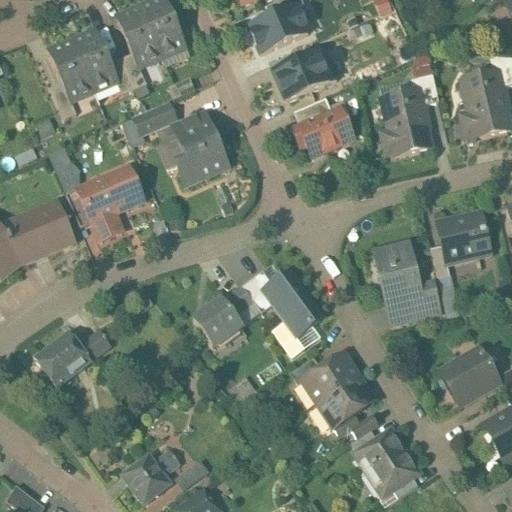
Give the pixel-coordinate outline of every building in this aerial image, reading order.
[(289,0),(265,10),(270,22),(297,10),(302,8),(298,0),(289,0)] [(470,0),(476,9),(492,0),(470,0)] [(184,48),(165,4),(159,6),(154,4),(139,11),(160,58),(184,48)] [(270,22),(246,32),(257,59),(309,38),(297,10),(270,22)] [(139,11),(125,17),(122,22),(117,25),(131,58),(136,69),(137,68),(160,58),(139,11)] [(109,67),(97,39),(92,41),(87,39),(72,45),(92,93),(115,83),(116,83),(109,67)] [(92,93),(72,45),(56,52),(54,57),(49,59),(61,87),(68,103),(69,103),(92,93)] [(325,57),(319,59),(319,58),(295,68),(272,78),(271,79),(284,109),(332,88),(331,86),(337,83),(325,57)] [(131,58),(120,63),(133,94),(144,89),(146,88),(137,68),(136,69),(131,58)] [(268,68),(272,78),(295,68),(291,58),(268,68)] [(511,64),(511,62),(488,61),(492,78),(501,76),(504,91),(511,89),(511,64)] [(120,63),(109,67),(116,83),(115,83),(121,99),(133,94),(120,63)] [(492,78),(460,85),(468,118),(460,120),(465,141),(467,148),(468,147),(472,146),(474,142),(510,133),(504,104),(507,103),(504,91),(501,76),(492,78)] [(432,78),(410,83),(413,96),(422,94),(425,108),(438,105),(432,78)] [(189,82),(167,91),(173,104),(195,95),(189,82)] [(68,103),(61,87),(50,92),(64,124),(76,119),(69,103),(68,103)] [(144,89),(133,94),(137,102),(147,97),(144,89)] [(413,96),(381,103),(388,136),(381,137),(386,159),(393,158),(394,160),(431,151),(424,122),(428,121),(425,108),(422,94),(413,96)] [(325,102),(292,116),(298,131),(332,116),(325,102)] [(167,109),(134,123),(141,138),(174,124),(167,109)] [(298,131),(292,134),(300,153),(307,150),(312,161),(352,144),(339,113),(332,116),(298,131)] [(202,117),(173,130),(188,164),(177,169),(186,190),(225,173),(219,160),(220,159),(202,117)] [(134,123),(122,128),(132,151),(144,146),(141,138),(134,123)] [(50,124),(36,129),(40,142),(42,141),(55,136),(50,124)] [(69,149),(51,157),(64,189),(83,181),(69,149)] [(128,172),(76,194),(76,195),(91,227),(91,228),(99,245),(122,235),(115,217),(142,206),(128,172)] [(91,227),(76,195),(66,199),(80,232),(91,227)] [(480,216),(436,227),(441,250),(446,268),(490,258),(480,216)] [(19,269),(2,230),(0,230),(0,271),(1,270),(6,278),(19,269)] [(413,276),(407,251),(399,253),(394,250),(392,255),(374,259),(374,261),(375,261),(379,277),(378,277),(379,279),(385,278),(391,305),(385,306),(386,308),(410,302),(414,321),(439,316),(432,290),(419,293),(415,275),(413,276)] [(441,250),(430,253),(434,272),(436,282),(449,279),(447,272),(446,268),(441,250)] [(280,259),(248,280),(292,345),(324,324),(280,259)] [(449,279),(436,282),(446,322),(459,319),(449,279)] [(511,292),(510,281),(498,284),(501,301),(511,299),(511,292)] [(165,289),(154,294),(163,315),(174,311),(165,289)] [(240,292),(223,305),(235,321),(252,308),(240,292)] [(147,299),(136,307),(142,315),(152,307),(147,299)] [(223,305),(222,305),(193,326),(212,352),(242,331),(235,321),(223,305)] [(110,351),(99,335),(79,352),(89,366),(110,351)] [(69,339),(36,366),(56,393),(90,367),(89,366),(79,352),(69,339)] [(479,353),(438,376),(458,411),(498,388),(499,388),(495,382),(479,353)] [(313,362),(290,378),(298,390),(303,387),(302,386),(320,374),(313,362)] [(347,367),(329,368),(320,374),(302,386),(303,387),(318,409),(358,383),(347,367)] [(511,371),(495,382),(499,388),(498,388),(504,399),(511,395),(511,371)] [(245,380),(235,388),(248,404),(257,397),(245,380)] [(358,383),(318,409),(333,432),(360,415),(368,399),(358,383)] [(511,413),(484,430),(504,464),(511,459),(511,413)] [(370,435),(350,448),(357,458),(377,445),(370,435)] [(357,458),(356,458),(358,461),(357,465),(362,473),(366,473),(369,478),(374,474),(387,493),(381,497),(382,498),(391,493),(411,480),(416,476),(411,470),(413,466),(409,460),(405,460),(389,436),(377,445),(357,458)] [(169,454),(153,466),(164,481),(180,469),(169,454)] [(148,460),(121,480),(143,509),(170,489),(164,481),(153,466),(148,460)] [(186,494),(214,477),(206,464),(178,481),(186,494)] [(411,480),(391,493),(397,503),(417,490),(411,480)] [(43,511),(44,511),(15,489),(5,506),(14,511),(43,511)] [(216,511),(202,492),(176,511),(216,511)]
